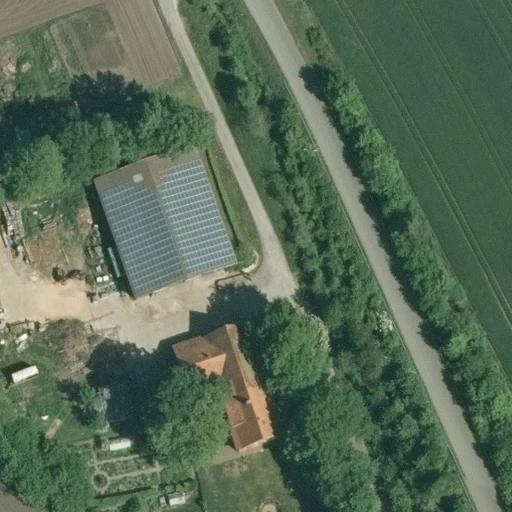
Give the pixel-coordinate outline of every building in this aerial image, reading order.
[(197,188),(109,218),(118,244),(72,260),(81,286),(127,271),(138,304),(227,274),(205,211),(197,188)] [(49,191),(0,207),(0,252),(49,236),(44,222),(58,217),(49,191)] [(245,328),(172,352),(188,400),(217,391),(261,376),(245,328)] [(112,329),(66,340),(79,395),(125,385),(112,329)] [(261,376),(217,391),(238,454),(285,438),(279,419),(276,420),(261,376)] [(170,384),(120,396),(125,418),(175,407),(170,384)]
